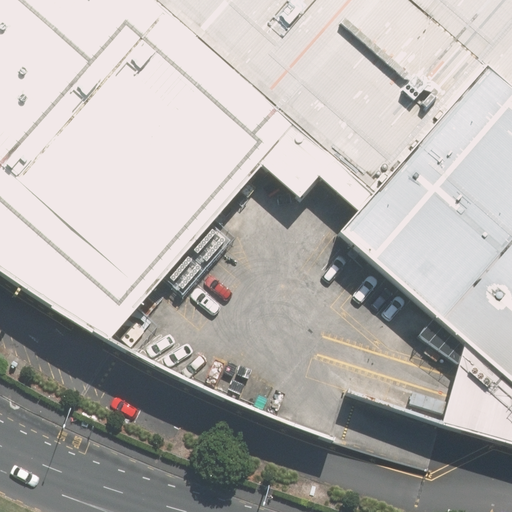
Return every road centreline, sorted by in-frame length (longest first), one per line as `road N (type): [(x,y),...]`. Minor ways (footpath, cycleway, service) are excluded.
road 1 (primary): [(39,459),(203,511)]
road 2 (unknown): [(511,54),(413,178)]
